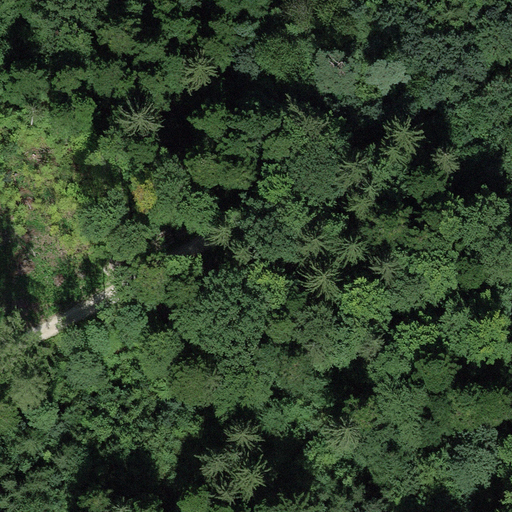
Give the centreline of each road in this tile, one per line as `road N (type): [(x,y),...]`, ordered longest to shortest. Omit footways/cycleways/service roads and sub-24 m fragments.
road 1 (track): [(0,356),(111,288),(511,81)]
road 2 (track): [(353,163),(0,109)]
